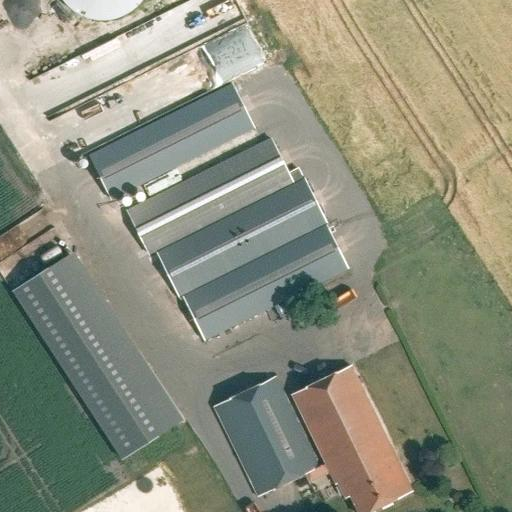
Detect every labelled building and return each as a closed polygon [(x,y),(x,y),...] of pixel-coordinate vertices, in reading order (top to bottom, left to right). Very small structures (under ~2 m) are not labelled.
[(79,16),(81,17),(83,18),(84,18),(86,19),(88,20),(89,20),(91,20),(93,21),(95,21),(96,21),(98,21),(100,22),(102,22),(104,22),(105,21),(107,21),(109,21),(111,21),(112,20),(114,20),(116,20),(117,19),(119,18),(121,18),(122,17),(124,16),(126,15),(127,15),(129,14),(130,13),(132,12),(133,10),(134,9),(136,8),(137,7),(138,6),(139,4),(140,3),(142,2),(143,0),(142,0),(60,0),(61,0),(62,2),(63,3),(64,4),(65,6),(67,7),(68,8),(69,9),(71,11),(72,12),(73,13),(75,14),(76,15),(78,15),(79,16)] [(238,0),(197,0),(166,13),(183,55),(170,60),(186,99),(266,66),(238,0)] [(233,86),(90,158),(112,203),(255,131),(233,86)] [(271,140),(127,212),(148,255),(292,183),(271,140)] [(292,183),(148,255),(173,302),(183,298),(322,228),(298,180),(292,183)] [(309,311),(301,295),(349,271),(327,226),(322,228),(183,298),(205,342),(282,303),(291,320),(309,311)] [(119,342),(65,258),(13,291),(123,460),(175,427),(131,360),(119,368),(107,350),(119,342)] [(359,511),(372,511),(411,493),(351,367),(294,395),(337,484),(339,484),(346,500),(352,497),(359,511)] [(277,377),(215,407),(258,497),(320,467),(277,377)]
